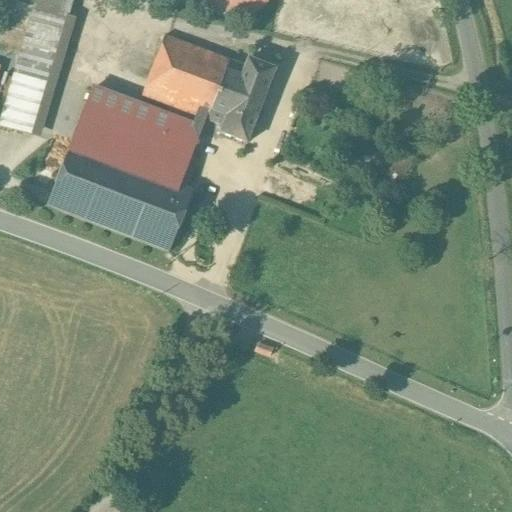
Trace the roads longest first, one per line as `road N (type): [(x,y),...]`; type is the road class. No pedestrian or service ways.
road 1 (tertiary): [(0,221),(511,437)]
road 2 (unclassified): [(461,0),(481,85),(511,359)]
